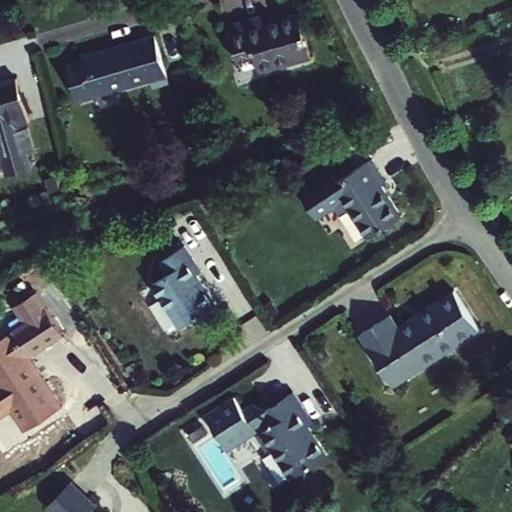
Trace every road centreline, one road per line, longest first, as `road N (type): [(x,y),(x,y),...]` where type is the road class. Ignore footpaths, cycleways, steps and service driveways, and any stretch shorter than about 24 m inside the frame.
road 1 (residential): [(141,421),(464,216)]
road 2 (residential): [(351,0),(464,216)]
road 3 (residential): [(39,40),(182,0)]
